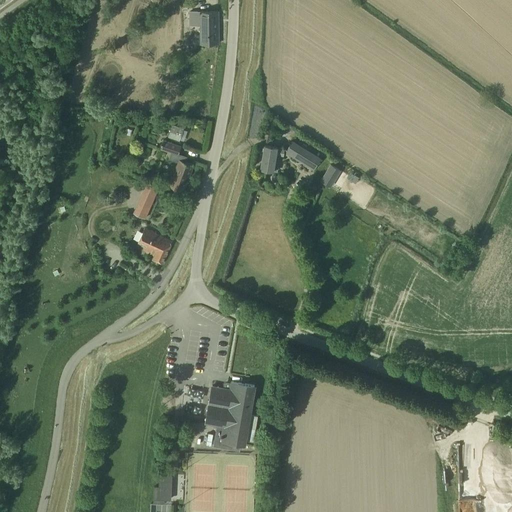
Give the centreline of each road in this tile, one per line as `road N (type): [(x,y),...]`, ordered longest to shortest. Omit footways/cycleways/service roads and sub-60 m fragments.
road 1 (tertiary): [(511,415),(238,315),(198,291)]
road 2 (tertiary): [(204,200),(233,0)]
road 3 (unclassified): [(40,511),(68,369),(105,339)]
road 4 (unclassified): [(105,339),(154,295),(204,200)]
